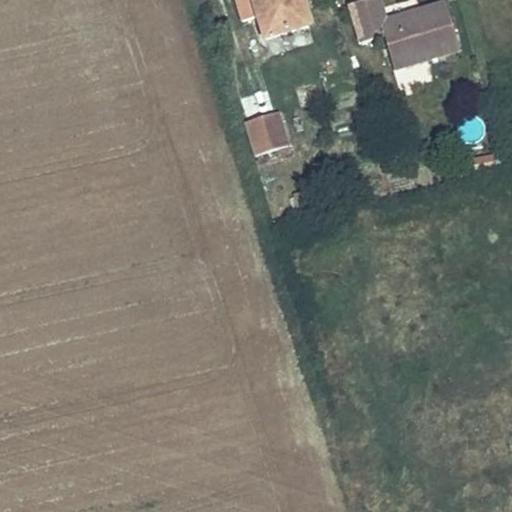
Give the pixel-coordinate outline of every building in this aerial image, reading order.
[(239,0),(245,18),(262,12),(269,33),(309,19),(303,0),(239,0)] [(380,0),(374,0),(352,7),(364,45),(386,38),(396,70),(459,49),(445,5),(388,22),(380,0)] [(431,81),(428,66),(397,73),(400,87),(431,81)] [(288,142),(277,109),(245,119),(255,152),(288,142)] [(463,122),(463,135),(484,136),(484,123),(463,122)]
